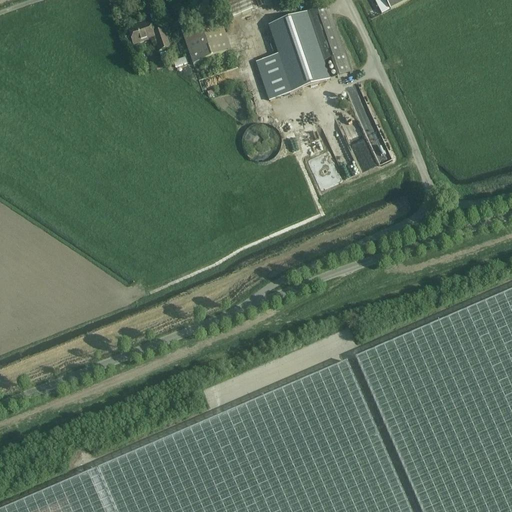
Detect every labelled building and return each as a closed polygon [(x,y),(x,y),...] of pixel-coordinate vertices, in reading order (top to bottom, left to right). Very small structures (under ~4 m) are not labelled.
[(247,0),(252,12),(272,4),(269,0),(247,0)] [(374,0),(382,15),(389,11),(382,0),(374,0)] [(410,0),(384,0),(390,10),(410,0)] [(330,82),(324,63),(331,60),(338,79),(353,73),(346,55),(342,56),(326,8),(269,27),(279,56),(257,63),(270,102),(330,82)] [(128,30),(134,46),(154,39),(159,52),(170,48),(164,30),(153,34),(149,24),(138,28),(138,27),(128,30)] [(193,66),(231,53),(222,24),(184,38),(193,66)] [(229,70),(223,74),(227,79),(232,75),(229,70)] [(355,122),(343,127),(348,140),(360,134),(355,122)] [(511,511),(511,291),(356,359),(421,511),(511,511)] [(410,511),(347,363),(0,511),(410,511)]
